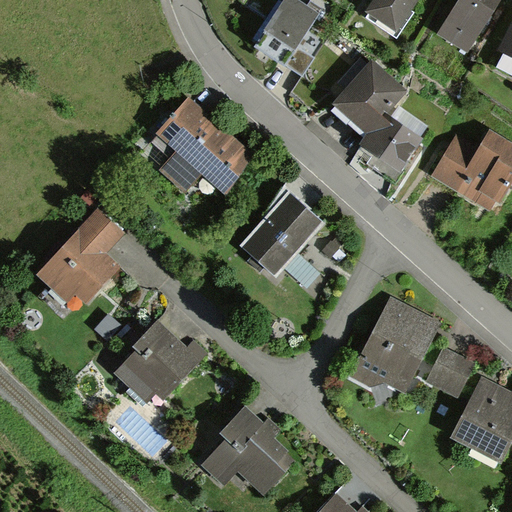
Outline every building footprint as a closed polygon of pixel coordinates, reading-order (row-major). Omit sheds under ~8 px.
[(321,20),(291,0),(288,0),(283,8),(280,6),(266,26),(270,29),(254,52),(284,72),(286,68),(301,78),(312,61),(299,52),(321,20)] [(413,12),(421,0),(375,0),(365,15),(368,17),(366,20),(396,41),(415,14),(413,12)] [(502,0),(460,0),(438,36),(468,55),(502,0)] [(511,28),(498,54),(511,61),(511,28)] [(422,126),(398,109),(409,96),(373,64),(333,109),(367,139),(360,149),(374,159),(369,166),(394,184),(423,143),(414,136),(422,126)] [(255,162),(186,100),(153,136),(174,154),(160,169),(186,192),(200,176),(223,197),(255,162)] [(501,205),(511,187),(511,146),(490,134),(481,150),(458,136),(432,179),(488,212),(495,201),(501,205)] [(322,226),(291,197),(243,252),(277,279),(285,270),(315,297),(328,282),(298,255),(322,226)] [(124,236),(100,213),(38,276),(68,306),(78,296),(86,304),(120,270),(105,256),(124,236)] [(353,379),(374,390),(386,385),(404,395),(441,327),(394,302),(353,379)] [(203,368),(158,324),(133,349),(136,352),(115,374),(147,406),(155,398),(165,408),(203,368)] [(476,367),(447,352),(429,387),(458,402),(476,367)] [(511,441),(511,396),(487,384),(457,441),(500,464),(511,441)] [(258,423),(246,412),(221,438),(227,445),(205,468),(224,487),(239,471),(264,495),(295,463),(273,442),(281,433),(264,417),(258,423)] [(364,511),(351,511),(338,498),(324,511),(366,511),(364,511)]
